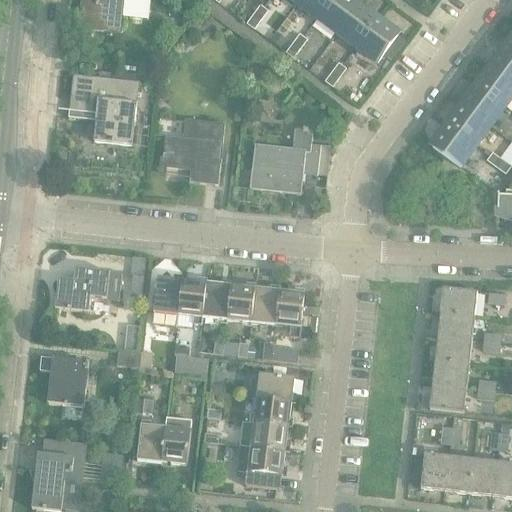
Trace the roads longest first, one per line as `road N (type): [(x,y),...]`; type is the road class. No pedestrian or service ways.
road 1 (residential): [(0,212),(352,251)]
road 2 (residential): [(352,251),(362,169),(486,0)]
road 3 (residential): [(325,511),(352,251)]
road 4 (unclassified): [(511,259),(352,251)]
road 5 (residential): [(0,450),(13,333),(0,315)]
